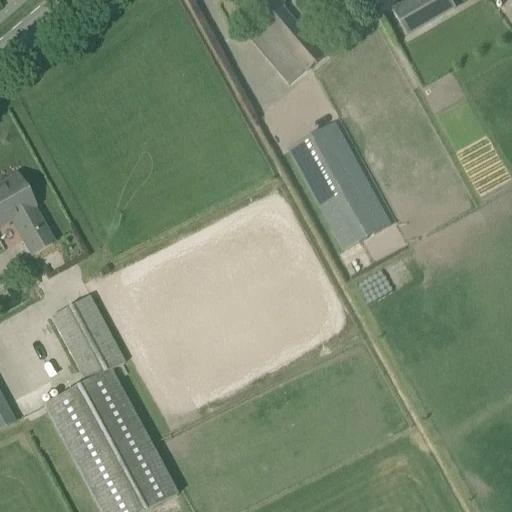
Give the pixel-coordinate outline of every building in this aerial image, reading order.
[(415,0),(394,12),(408,36),(408,37),(455,9),(449,0),(415,0)] [(420,82),(495,41),(489,29),(502,22),(492,4),(404,52),(420,82)] [(311,41),(283,8),(264,24),(266,27),(249,41),(289,88),(304,74),(324,58),(310,42),(311,41)] [(511,45),(510,41),(449,73),(455,83),(433,95),(442,111),(472,95),(511,170),(511,45)] [(391,227),(335,126),(287,152),(344,253),(391,227)] [(33,210),(15,178),(0,186),(0,187),(2,190),(0,191),(0,228),(11,223),(31,258),(53,245),(33,210)] [(124,366),(88,299),(50,320),(85,385),(43,408),(99,511),(150,511),(177,498),(110,373),(124,366)] [(34,335),(14,347),(20,356),(40,345),(34,335)] [(0,431),(13,424),(0,400),(0,431)]
